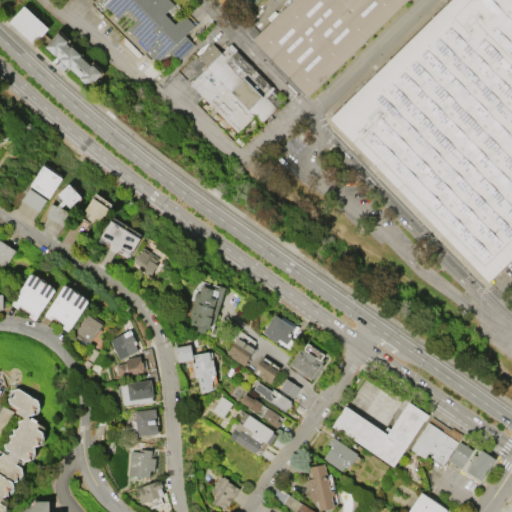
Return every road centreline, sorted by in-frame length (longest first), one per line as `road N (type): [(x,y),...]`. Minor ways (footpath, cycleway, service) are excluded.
road 1 (secondary): [(0,67),(114,166),(363,345)]
road 2 (residential): [(185,511),(163,356),(151,326),(114,288),(0,214)]
road 3 (secondary): [(288,266),(109,135),(0,37)]
road 4 (residential): [(0,325),(35,331),(62,350),(83,388),(95,488),(122,511)]
road 5 (residential): [(489,307),(324,132)]
road 6 (residential): [(363,345),(243,511)]
road 7 (residential): [(200,0),(309,115)]
road 8 (secondary): [(363,345),(475,422)]
